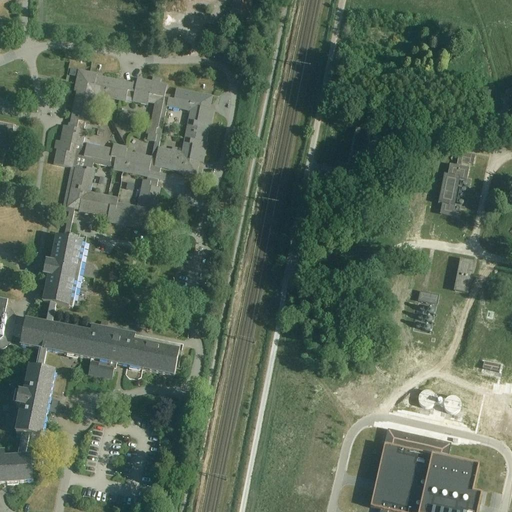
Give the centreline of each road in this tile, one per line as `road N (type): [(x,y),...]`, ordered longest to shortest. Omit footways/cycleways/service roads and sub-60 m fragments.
road 1 (track): [(182,511),(286,0)]
road 2 (unclassified): [(284,288),(342,0)]
road 3 (track): [(380,417),(448,359),(495,258)]
